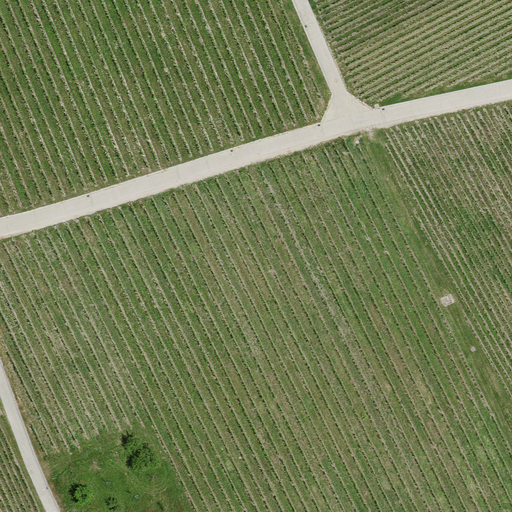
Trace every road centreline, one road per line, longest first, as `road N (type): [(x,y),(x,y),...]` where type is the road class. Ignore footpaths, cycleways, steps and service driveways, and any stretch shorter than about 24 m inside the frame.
road 1 (track): [(0,227),(350,121),(511,88)]
road 2 (track): [(361,119),(511,421)]
road 3 (track): [(54,511),(0,373)]
road 4 (track): [(299,0),(350,121)]
